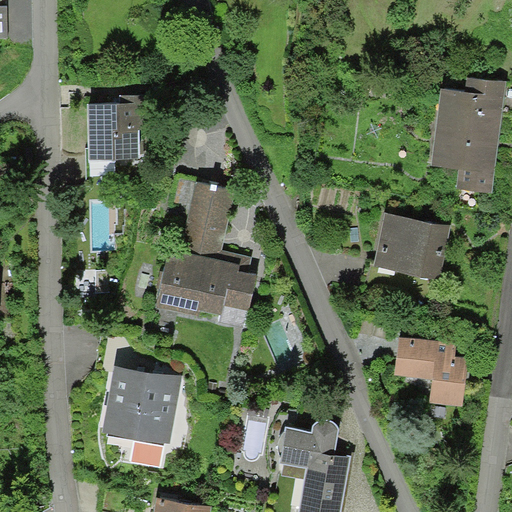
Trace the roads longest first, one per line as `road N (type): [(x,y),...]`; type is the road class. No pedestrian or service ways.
road 1 (residential): [(194,0),(418,511)]
road 2 (residential): [(46,83),(50,391),(67,511)]
road 3 (residential): [(511,313),(485,511)]
